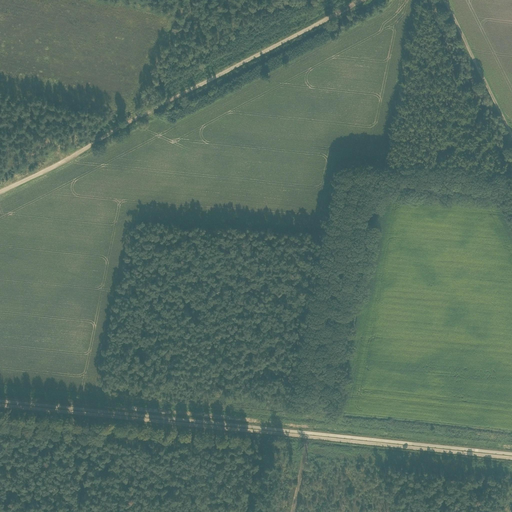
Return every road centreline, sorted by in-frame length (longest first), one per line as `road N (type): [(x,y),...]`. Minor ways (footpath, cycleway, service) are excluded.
road 1 (track): [(0,405),(511,458)]
road 2 (track): [(361,0),(0,190)]
road 3 (track): [(445,0),(511,136)]
